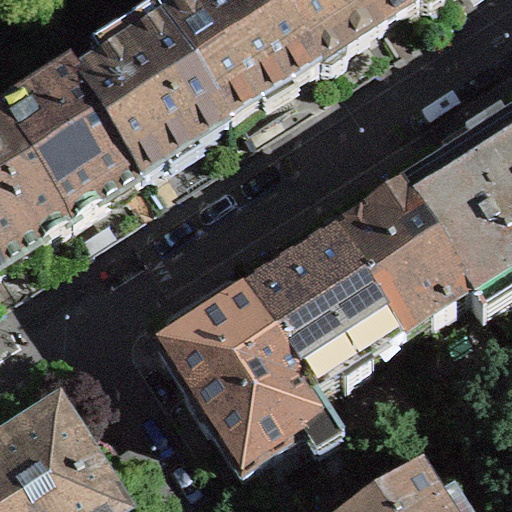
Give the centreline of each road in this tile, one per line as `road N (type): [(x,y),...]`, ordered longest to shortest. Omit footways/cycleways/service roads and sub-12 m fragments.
road 1 (residential): [(511,42),(76,325)]
road 2 (residential): [(76,325),(193,511)]
